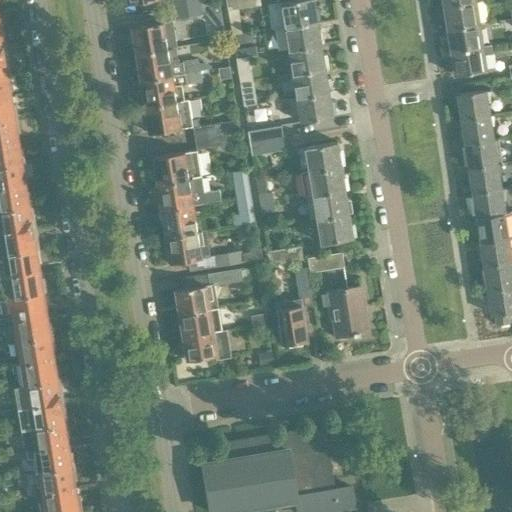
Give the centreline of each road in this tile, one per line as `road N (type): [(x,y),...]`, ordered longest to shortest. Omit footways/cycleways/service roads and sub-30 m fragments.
road 1 (secondary): [(36,0),(101,428)]
road 2 (secondary): [(167,416),(97,0)]
road 3 (residential): [(419,370),(355,0)]
road 4 (residential): [(167,416),(419,370)]
road 5 (residential): [(443,511),(419,370)]
